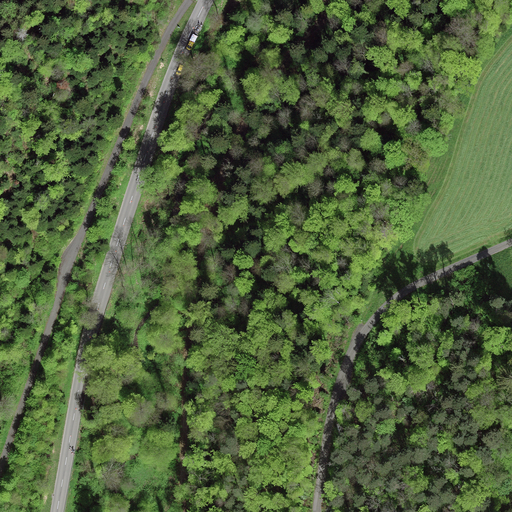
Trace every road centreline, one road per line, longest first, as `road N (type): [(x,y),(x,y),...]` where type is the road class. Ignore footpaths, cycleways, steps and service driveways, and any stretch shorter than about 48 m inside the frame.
road 1 (track): [(181,511),(191,295),(203,231),(261,86),(332,0)]
road 2 (tertiary): [(56,511),(108,268),(206,0)]
road 3 (unclassified): [(188,0),(147,74),(70,260),(0,470)]
road 4 (residential): [(317,511),(335,392),(359,336),(409,287),(511,241)]
